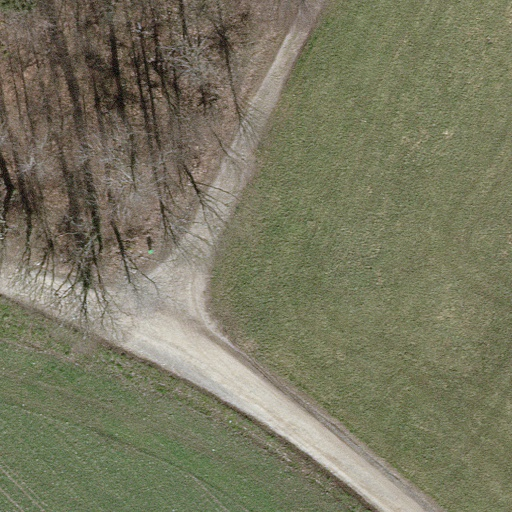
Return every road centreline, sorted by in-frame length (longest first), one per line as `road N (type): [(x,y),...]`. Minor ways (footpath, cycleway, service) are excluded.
road 1 (track): [(154,291),(284,367),(448,511)]
road 2 (track): [(154,291),(280,0)]
road 3 (track): [(0,218),(154,291)]
